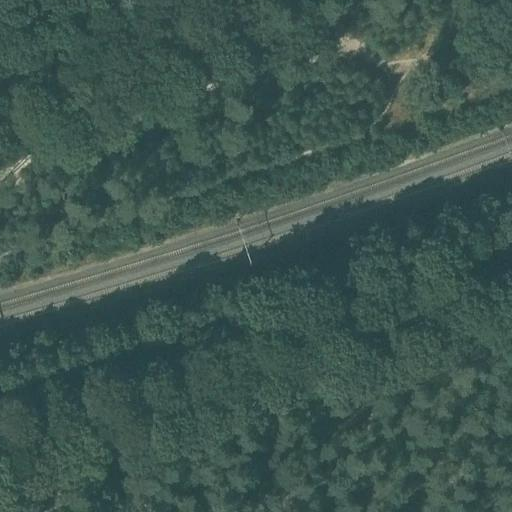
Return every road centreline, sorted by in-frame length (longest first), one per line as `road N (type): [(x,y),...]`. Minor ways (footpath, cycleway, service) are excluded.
road 1 (track): [(511,263),(264,360),(0,435)]
road 2 (track): [(0,390),(258,330),(511,242)]
road 3 (track): [(489,0),(398,82)]
